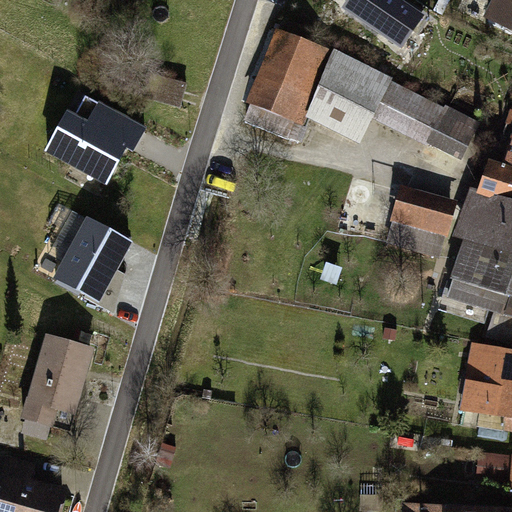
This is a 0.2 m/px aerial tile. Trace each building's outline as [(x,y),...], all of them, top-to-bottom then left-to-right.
[(511,0),(497,0),(486,22),(511,35),(511,0)] [(482,124),(278,35),(248,102),(306,127),(308,122),(363,146),(374,122),(465,162),(482,124)] [(168,82),(163,97),(183,104),(188,88),(168,82)] [(81,93),(46,159),(108,192),(127,156),(135,158),(150,130),(81,93)] [(505,132),(511,134),(511,142),(505,165),(490,160),(481,189),(472,189),(456,240),(464,243),(446,300),(511,321),(511,112),(511,113),(505,132)] [(458,203),(403,187),(387,241),(442,258),(458,203)] [(135,247),(90,222),(55,284),(100,309),(135,247)] [(99,348),(46,335),(26,418),(54,425),(58,411),(82,417),(99,348)] [(511,352),(472,346),(461,412),(511,419),(511,352)] [(37,460),(7,452),(0,479),(0,511),(64,511),(70,490),(32,481),(37,460)]
